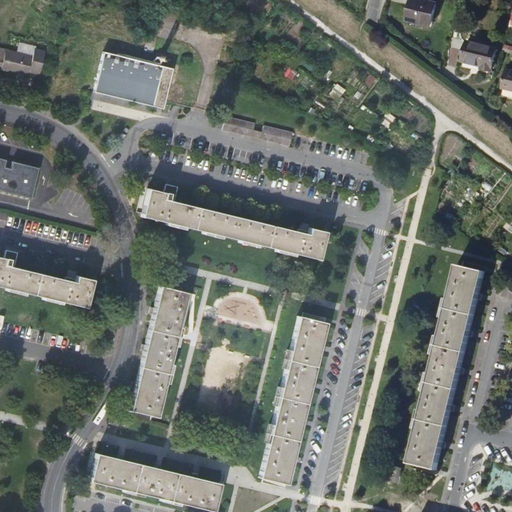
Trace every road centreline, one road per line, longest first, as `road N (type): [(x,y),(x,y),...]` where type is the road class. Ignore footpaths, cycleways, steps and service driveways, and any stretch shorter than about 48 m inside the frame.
road 1 (residential): [(312,511),(380,222)]
road 2 (residential): [(105,169),(125,158),(380,222)]
road 3 (track): [(286,0),(511,169)]
road 4 (residential): [(82,431),(217,464)]
road 5 (residential): [(0,233),(130,264)]
road 6 (residential): [(469,431),(499,316),(511,308)]
road 7 (residential): [(0,109),(51,125),(105,169)]
road 8 (residential): [(0,340),(117,371)]
